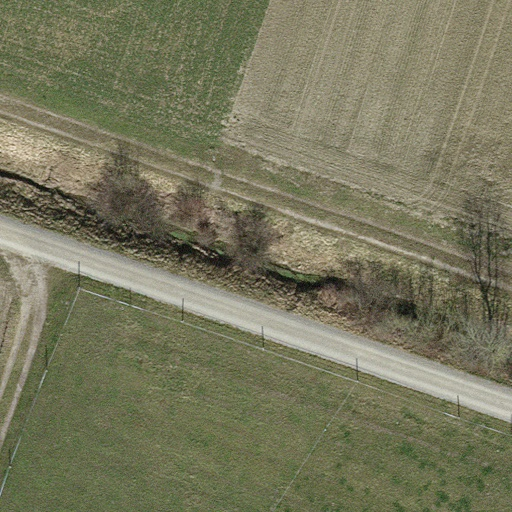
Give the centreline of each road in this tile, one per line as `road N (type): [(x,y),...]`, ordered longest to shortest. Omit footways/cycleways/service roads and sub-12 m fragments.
road 1 (track): [(0,107),(511,286)]
road 2 (track): [(0,235),(511,410)]
road 3 (track): [(0,437),(30,350),(47,251)]
